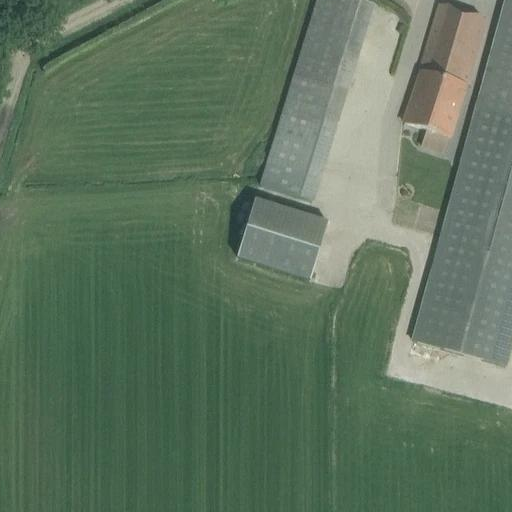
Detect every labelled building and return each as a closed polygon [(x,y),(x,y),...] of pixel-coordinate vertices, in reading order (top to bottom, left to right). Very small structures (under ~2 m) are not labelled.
[(373,6),(352,0),(315,0),(258,188),(312,205),(373,6)] [(505,369),(511,344),(511,342),(511,0),(507,0),(413,343),(505,369)] [(439,6),(431,30),(417,73),(419,74),(401,124),(446,139),(462,86),(464,87),(485,23),(485,22),(484,26),(438,11),(439,6)] [(56,172),(92,171),(92,150),(55,151),(56,172)] [(255,201),(254,203),(237,259),(310,281),(328,224),(255,201)]
